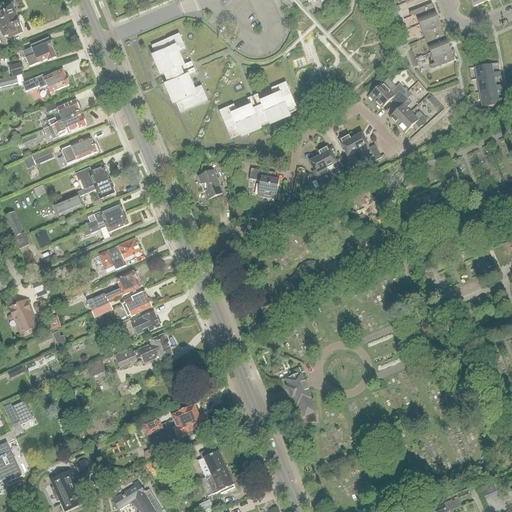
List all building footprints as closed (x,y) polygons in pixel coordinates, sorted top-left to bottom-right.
[(0,23),(15,18),(12,11),(14,9),(12,6),(10,6),(9,4),(0,7),(0,23)] [(418,26),(437,18),(431,4),(408,13),(410,18),(414,16),(418,26)] [(0,33),(1,33),(4,38),(8,37),(9,39),(22,34),(18,25),(19,23),(18,19),(15,19),(15,18),(0,23),(0,33)] [(443,33),(437,18),(418,26),(424,40),(443,33)] [(448,47),(443,33),(424,40),(430,55),(448,47)] [(165,85),(174,106),(176,105),(180,113),(207,102),(201,87),(193,91),(177,53),(185,50),(179,35),(151,47),(155,55),(153,56),(161,76),(164,76),(167,85),(165,85)] [(55,58),(51,48),(51,47),(50,43),(48,42),(47,41),(30,48),(30,49),(22,53),(28,68),(36,64),(37,65),(46,61),(47,62),(55,58)] [(430,70),(453,60),(448,47),(430,55),(433,63),(429,65),(430,70)] [(13,77),(24,74),(23,67),(22,63),(10,66),(11,70),(13,77)] [(490,65),(473,68),(475,81),(493,78),(499,77),(499,75),(498,72),(492,73),(490,65)] [(61,72),(43,80),(41,77),(22,86),(25,94),(39,88),(40,90),(46,87),(49,95),(67,87),(67,86),(68,84),(67,81),(66,80),(64,80),(61,72)] [(17,76),(0,80),(0,81),(1,87),(19,83),(17,76)] [(493,78),(475,81),(478,95),(495,92),(502,91),(501,88),(501,86),(494,87),(493,78)] [(231,140),(239,136),(240,138),(260,129),(260,127),(269,123),(269,125),(289,117),(289,115),(297,111),(286,83),(271,90),(274,98),(237,114),(234,106),(219,112),(231,140)] [(390,92),(386,88),(382,84),(368,97),(381,110),(390,100),(394,104),(403,96),(406,93),(399,85),(390,92)] [(495,92),(478,95),(480,109),(504,104),(503,99),(496,100),(495,92)] [(410,97),(406,93),(403,96),(394,104),(398,109),(389,118),(396,126),(410,113),(406,108),(411,104),(407,100),(410,97)] [(74,102),(57,109),(55,104),(44,109),(46,114),(56,110),(60,121),(56,123),(54,120),(48,123),(49,128),(53,126),(78,115),(76,111),(77,111),(76,109),(77,107),(76,104),(74,104),(74,102)] [(414,117),(410,113),(396,126),(404,134),(414,125),(418,129),(427,121),(419,113),(414,117)] [(81,119),(80,119),(78,115),(53,126),(59,138),(84,127),(84,126),(85,125),(83,120),(81,120),(81,119)] [(350,140),(357,152),(359,157),(366,153),(369,158),(372,156),(375,161),(381,158),(374,146),(368,149),(361,134),(351,140),(350,140)] [(38,142),(35,135),(23,140),(25,147),(38,142)] [(350,140),(351,140),(348,135),(338,141),(346,155),(340,158),(346,169),(351,166),(350,163),(353,161),(350,156),(357,152),(350,140)] [(96,153),(95,152),(96,151),(94,146),(93,146),(89,139),(69,147),(61,151),(60,153),(66,166),(96,153)] [(326,169),(332,166),(335,171),(339,169),(340,172),(346,169),(340,158),(335,161),(327,147),(316,153),(319,157),(326,169)] [(35,163),(43,160),(46,156),(44,152),(32,158),(35,163)] [(319,157),(309,162),(316,177),(311,180),(317,190),(322,187),(321,184),(324,182),(322,177),(328,174),(326,169),(319,157)] [(228,174),(227,162),(217,163),(222,174),(228,174)] [(84,191),(109,181),(102,164),(95,167),(96,171),(91,173),(90,170),(76,176),(78,182),(80,181),(84,191)] [(266,179),(267,172),(250,169),(249,180),(259,182),(257,197),(275,200),(278,181),(266,179)] [(222,194),(212,171),(197,178),(207,201),(222,194)] [(95,192),(96,196),(92,198),(94,202),(114,194),(109,181),(84,191),(79,193),(81,198),(95,192)] [(78,196),(53,207),(57,218),(83,207),(78,196)] [(297,205),(294,216),(313,207),(310,199),(297,205)] [(119,205),(94,216),(96,221),(86,225),(88,230),(123,215),(119,205)] [(29,245),(13,212),(3,217),(18,250),(29,245)] [(84,232),(86,236),(105,228),(107,234),(128,225),(123,215),(88,230),(84,232)] [(387,219),(384,215),(376,219),(379,223),(387,219)] [(35,240),(40,250),(52,245),(47,235),(35,240)] [(105,270),(113,267),(114,271),(125,266),(123,262),(140,255),(133,240),(98,256),(105,270)] [(56,255),(45,261),(47,266),(59,261),(56,255)] [(66,270),(69,275),(74,272),(71,266),(66,270)] [(116,301),(115,299),(139,288),(135,279),(137,278),(135,274),(133,274),(133,273),(115,281),(119,288),(110,292),(111,293),(92,301),(96,310),(116,301)] [(45,280),(32,286),(38,299),(51,293),(45,280)] [(90,288),(88,284),(70,292),(72,295),(72,297),(90,288)] [(124,302),(131,317),(150,308),(144,293),(124,302)] [(38,327),(26,301),(10,309),(22,335),(38,327)] [(95,319),(114,311),(111,305),(93,313),(95,319)] [(153,313),(131,323),(137,336),(148,331),(149,332),(159,327),(153,313)] [(57,317),(46,320),(50,331),(60,327),(57,317)] [(61,337),(59,332),(53,335),(59,348),(67,344),(64,336),(61,337)] [(159,362),(172,356),(163,335),(149,342),(150,345),(135,352),(131,345),(113,353),(120,369),(138,361),(138,359),(141,358),(144,364),(158,358),(159,362)] [(119,343),(113,346),(115,351),(131,344),(130,340),(120,345),(119,343)] [(284,357),(275,354),(273,359),(282,362),(284,357)] [(101,361),(88,367),(93,378),(106,372),(101,361)] [(23,375),(20,368),(7,375),(10,381),(23,375)] [(306,388),(299,369),(289,373),(291,378),(285,380),(288,388),(287,389),(289,395),(291,398),(292,398),(295,405),(297,404),(302,416),(313,412),(308,400),(310,399),(306,388)] [(33,419),(32,417),(27,407),(24,400),(12,406),(18,417),(22,426),(33,420),(32,420),(33,419)] [(171,416),(174,424),(176,428),(173,429),(177,437),(188,433),(190,437),(197,434),(195,429),(205,425),(201,416),(198,418),(193,407),(171,416)] [(158,417),(142,424),(148,437),(164,430),(158,417)] [(7,443),(0,446),(0,494),(1,494),(0,492),(0,479),(6,477),(8,482),(22,476),(7,443)] [(174,465),(193,456),(189,447),(170,456),(174,465)] [(218,452),(198,461),(206,478),(211,476),(226,469),(218,452)] [(93,473),(87,460),(76,464),(82,478),(93,473)] [(211,476),(206,478),(213,495),(220,492),(221,495),(235,489),(226,469),(211,476)] [(83,503),(69,472),(50,481),(64,511),(83,503)] [(135,487),(113,500),(118,509),(131,502),(138,511),(141,509),(142,511),(161,511),(155,500),(149,491),(146,493),(145,491),(144,492),(138,482),(134,485),(135,487)] [(481,488),(485,499),(497,494),(493,483),(481,488)] [(211,499),(190,508),(191,511),(210,511),(215,510),(211,499)] [(446,511),(461,506),(457,499),(443,505),(442,504),(433,508),(434,511),(446,511)]
